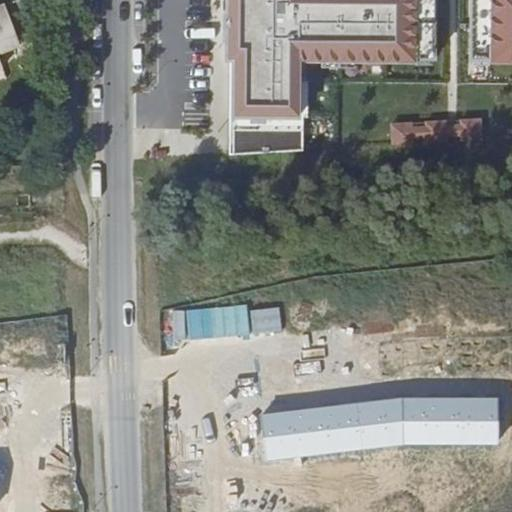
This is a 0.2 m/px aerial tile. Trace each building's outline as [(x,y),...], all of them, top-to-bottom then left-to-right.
[(21,0),(13,0),(0,5),(0,67),(3,67),(0,60),(0,52),(20,44),(17,37),(34,31),(21,0)] [(302,81),(302,62),(420,63),(420,59),(436,59),(436,0),(231,0),(231,62),(236,62),(235,153),(306,150),(306,119),(312,119),(312,81),(302,81)] [(511,0),(469,0),(469,62),(490,62),(490,64),(511,64),(511,0)] [(414,122),(392,123),(392,145),(483,143),(483,121),(460,121),(448,122),(426,122),(414,122)] [(267,461),(406,443),(497,444),(497,399),(401,398),(262,416),(267,461)]
